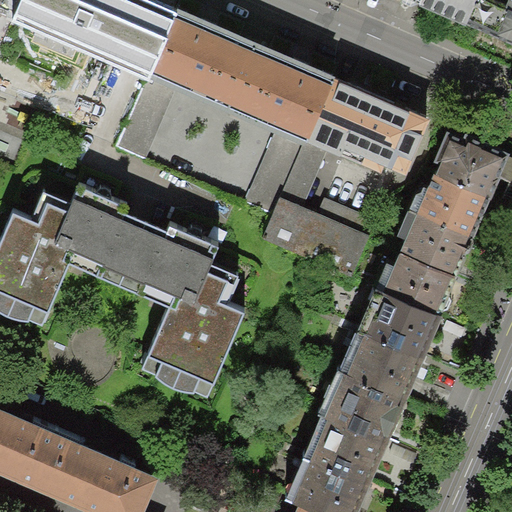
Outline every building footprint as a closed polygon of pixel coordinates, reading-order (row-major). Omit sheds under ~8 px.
[(0,0),(0,6),(13,13),(18,0),(0,0)] [(18,0),(13,13),(11,18),(145,76),(174,11),(174,10),(149,0),(18,0)] [(463,21),(472,0),(418,0),(417,2),(439,11),(463,21)] [(511,0),(507,0),(505,6),(490,0),(472,0),(463,21),(511,42),(511,0)] [(199,19),(198,21),(174,11),(145,76),(114,148),(140,160),(174,82),(226,104),(252,44),(219,30),(213,28),(214,25),(199,19)] [(305,137),(330,78),(305,67),(306,65),(291,59),(290,61),(286,59),(252,44),(226,104),(278,127),(245,205),(271,216),(305,137)] [(305,137),(322,144),(339,151),(343,143),(363,152),(385,102),(353,88),(330,78),(305,137)] [(396,106),(385,102),(363,152),(402,169),(424,118),(396,106)] [(446,132),(434,159),(440,162),(435,174),(486,196),(487,196),(504,153),(483,144),(483,143),(473,139),(464,135),(462,139),(446,132)] [(315,216),(295,207),(322,144),(305,137),(271,216),(261,238),(348,275),(371,222),(333,205),(322,200),(315,216)] [(433,173),(416,212),(469,235),(474,223),(486,196),(435,174),(433,173)] [(141,225),(120,216),(125,204),(103,195),(76,183),(68,203),(60,200),(51,201),(41,205),(35,210),(30,218),(11,210),(0,234),(0,310),(3,312),(14,316),(26,318),(32,304),(46,310),(67,261),(116,282),(141,225)] [(416,212),(399,251),(452,274),(458,260),(461,255),(462,255),(469,236),(469,235),(416,212)] [(167,223),(162,234),(141,225),(116,282),(166,304),(145,353),(159,359),(153,373),(168,383),(179,388),(191,389),(197,375),(211,381),(242,309),(223,301),(225,293),(225,284),(221,274),(215,268),(208,263),(216,244),(188,232),(167,223)] [(444,295),(452,274),(399,251),(383,290),(436,313),(437,311),(439,312),(445,309),(446,306),(448,301),(446,296),(444,295)] [(436,313),(383,290),(382,290),(365,331),(418,354),(425,337),(428,331),(429,331),(434,329),(438,318),(436,313)] [(347,371),(401,395),(406,392),(410,385),(411,382),(409,377),(418,354),(365,331),(347,371)] [(325,414),(327,416),(381,439),(386,428),(391,430),(395,420),(400,407),(396,405),(401,395),(347,371),(343,370),(325,414)] [(32,479),(51,434),(7,415),(0,431),(0,464),(6,467),(32,479)] [(379,455),(384,445),(382,440),(381,439),(327,416),(310,456),(364,480),(370,466),(374,457),(379,455)] [(76,498),(95,453),(51,434),(32,479),(45,484),(76,498)] [(95,453),(76,498),(96,506),(109,511),(132,511),(149,476),(95,453)] [(310,456),(292,497),(302,501),(326,511),(354,511),(355,511),(356,508),(354,503),(364,480),(310,456)] [(326,511),(302,501),(297,511),(326,511)]
